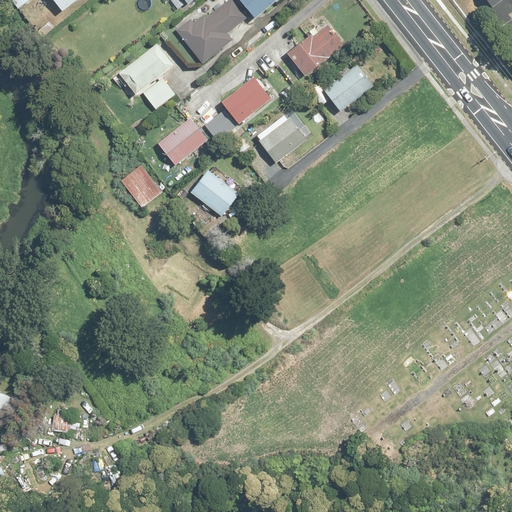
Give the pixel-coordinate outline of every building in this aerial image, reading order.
[(52,0),(61,11),(75,0),(52,0)] [(191,16),(177,26),(201,59),(230,38),(225,31),(244,16),(231,0),(226,0),(206,15),(203,12),(193,19),(191,16)] [(239,0),(255,17),(275,0),(239,0)] [(511,0),(482,0),(500,23),(511,15),(511,0)] [(322,21),(286,50),(306,75),(342,46),(322,21)] [(157,41),(119,70),(136,92),(174,63),(157,41)] [(357,62),(324,91),(342,112),(375,84),(357,62)] [(257,73),(221,100),(238,121),(273,94),(257,73)] [(163,74),(142,90),(155,106),(176,91),(163,74)] [(316,82),(308,88),(320,103),(328,97),(316,82)] [(225,106),(204,121),(213,134),(234,118),(225,106)] [(289,109),(255,134),(274,159),(307,135),(289,109)] [(191,115),(157,140),(172,160),(206,135),(191,115)] [(140,158),(118,174),(141,205),(163,188),(140,158)] [(238,191),(204,167),(188,191),(222,214),(238,191)] [(14,397),(0,391),(0,424),(2,425),(14,397)] [(74,418),(54,414),(51,431),(72,435),(74,418)]
